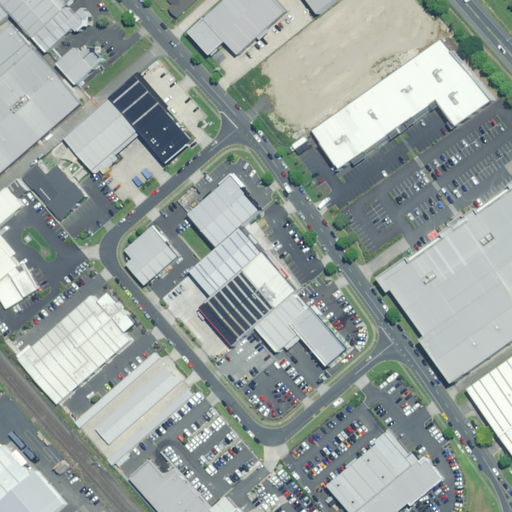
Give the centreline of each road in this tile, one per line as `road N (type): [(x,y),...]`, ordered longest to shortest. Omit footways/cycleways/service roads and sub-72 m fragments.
road 1 (unclassified): [(398,337),(272,439),(245,423),(121,276),(107,254),(116,234),(243,122)]
road 2 (tertiary): [(398,337),(243,122)]
road 3 (tertiary): [(497,481),(398,337)]
road 4 (tertiary): [(243,122),(130,0)]
